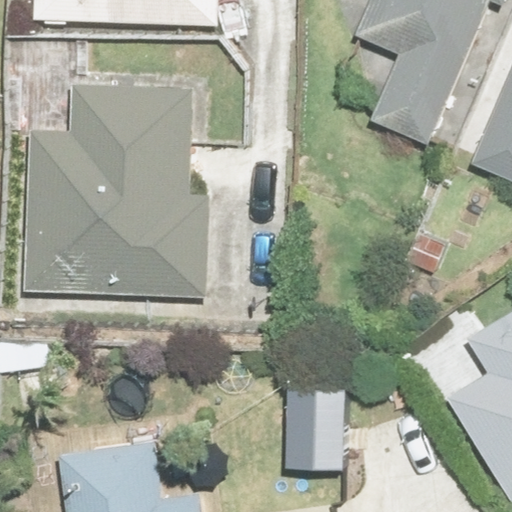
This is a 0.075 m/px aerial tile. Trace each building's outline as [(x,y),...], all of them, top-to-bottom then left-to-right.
[(39,0),(38,23),(219,29),(219,0),(39,0)] [(450,141),(505,0),(376,0),(359,45),(398,61),(378,112),(450,141)] [(511,47),(468,162),(511,178),(511,47)] [(75,130),(33,128),(27,284),(212,291),(215,189),(195,188),(198,83),(77,79),(75,130)] [(490,366),(449,391),(511,492),(511,313),(473,338),(490,366)] [(208,511),(204,472),(153,479),(148,443),(64,454),(71,511),(208,511)]
